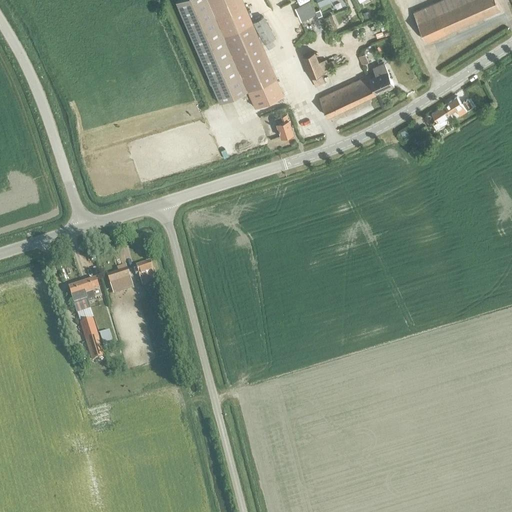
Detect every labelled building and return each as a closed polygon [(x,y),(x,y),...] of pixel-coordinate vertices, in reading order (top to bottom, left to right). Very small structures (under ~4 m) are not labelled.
[(282,95),(241,0),(177,0),(174,1),(218,103),(247,90),(255,107),(282,95)] [(315,9),(314,9),(310,0),(295,7),(301,21),(307,18),(310,23),(319,19),(315,9)] [(437,0),(413,10),(426,40),(501,8),(498,0),(437,0)] [(254,21),(266,42),(277,36),(265,15),(254,21)] [(326,18),(331,29),(337,26),(332,15),(326,18)] [(357,51),(362,64),(369,60),(364,47),(357,51)] [(327,57),(321,60),(317,50),(304,55),(316,86),(327,81),(323,71),(332,68),(327,57)] [(329,114),(396,84),(386,62),(373,67),(376,74),(371,76),(370,74),(321,96),(329,114)] [(443,106),(448,115),(456,109),(460,115),(465,112),(463,108),(456,97),(443,106)] [(463,102),(467,109),(472,106),(468,99),(463,102)] [(444,117),(448,115),(443,106),(431,113),(436,120),(430,124),(434,130),(447,122),(444,117)] [(279,138),(293,133),(286,115),(266,121),(269,131),(276,129),(279,138)] [(135,267),(141,286),(156,282),(150,262),(135,267)] [(106,276),(111,291),(132,284),(128,269),(106,276)] [(82,286),(86,296),(92,294),(94,299),(101,297),(96,281),(82,286)] [(82,286),(70,290),(74,307),(88,303),(86,296),(82,286)]
